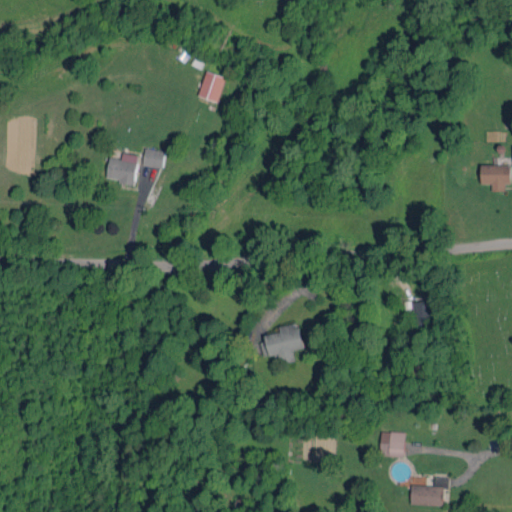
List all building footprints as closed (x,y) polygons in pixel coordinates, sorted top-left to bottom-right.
[(199,96),(219,101),(225,76),(205,71),(199,96)] [(143,165),(163,167),(165,150),(145,148),(143,165)] [(136,182),(139,154),(123,152),(123,158),(109,156),(107,180),(136,182)] [(481,183),(492,183),(492,190),(505,191),(505,183),(511,183),(511,165),(482,164),(481,183)] [(412,302),(417,335),(435,333),(430,299),(412,302)] [(304,348),(299,322),(280,326),(281,333),(259,338),(263,357),(279,353),(281,363),(296,360),(294,350),(304,348)] [(405,432),(382,430),(380,455),(404,456),(405,432)] [(412,484),(411,504),(443,505),(444,488),(449,488),(449,477),(435,477),(435,485),(412,484)]
